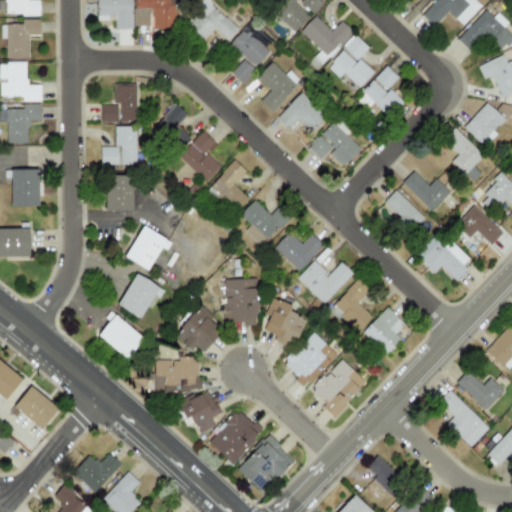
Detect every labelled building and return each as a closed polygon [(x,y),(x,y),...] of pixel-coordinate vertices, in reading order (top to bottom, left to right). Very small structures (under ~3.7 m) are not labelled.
[(3,0),(4,16),(37,15),(37,0),(3,0)] [(95,0),(96,19),(113,19),(113,30),(130,30),(129,0),(95,0)] [(134,0),(134,9),(151,9),(151,31),(173,31),(173,0),(134,0)] [(273,15),(292,33),(307,16),(293,3),(295,0),(281,0),(284,2),(273,15)] [(321,3),(317,0),(299,0),(298,2),(310,14),(321,3)] [(479,6),(472,0),(435,0),(420,16),(432,27),(446,12),(460,26),(479,6)] [(236,28),(204,1),(182,27),(201,42),(212,29),(226,41),(236,28)] [(131,26),(147,27),(148,10),(132,9),(131,26)] [(497,51),(511,37),(501,28),(506,23),(495,13),(491,18),(483,10),(455,40),(468,53),(482,38),(497,51)] [(339,21),(330,32),(313,16),(298,32),(319,50),(312,58),(321,65),(351,32),(339,21)] [(27,58),(26,36),(37,36),(37,19),(20,19),(20,24),(0,24),(0,39),(4,39),(4,59),(27,58)] [(227,46),(254,68),(268,50),(242,28),(227,46)] [(367,47),(352,37),(342,51),(357,61),(367,47)] [(325,68),(337,78),(341,74),(357,88),(372,72),(357,59),(354,62),(341,50),(325,68)] [(476,66),(482,80),(489,76),(499,98),(511,92),(511,61),(505,65),(501,55),(476,66)] [(228,73),(239,84),(252,71),(242,60),(228,73)] [(298,82),(287,72),(284,75),(269,62),(254,78),(268,91),(258,101),(269,112),(298,82)] [(38,102),(38,85),(24,85),(24,64),(0,63),(0,97),(21,97),(21,102),(38,102)] [(371,103),(386,116),(400,101),(386,89),(396,78),(384,67),(355,99),(365,108),(371,103)] [(133,83),(111,84),(112,106),(98,106),(98,123),(134,122),(133,83)] [(308,132),(323,117),(300,93),(274,117),(285,129),(295,118),(308,132)] [(461,128),(483,148),(495,134),(492,131),(502,120),(484,103),(461,128)] [(25,145),(26,122),(38,122),(38,105),(20,104),(20,110),(0,110),(0,123),(4,123),(4,144),(25,145)] [(178,148),(188,138),(175,125),(184,115),(173,104),(153,125),(178,148)] [(340,167),(358,149),(331,123),(319,135),(333,148),(327,154),(340,167)] [(99,147),(99,165),(135,165),(134,127),(112,127),(113,147),(99,147)] [(470,182),(478,174),(471,167),(481,156),(452,129),(441,141),(456,154),(449,162),(470,182)] [(206,155),(215,145),(201,132),(177,157),(204,183),(219,167),(206,155)] [(318,159),(329,149),(316,136),(306,146),(318,159)] [(206,188),(233,213),(246,199),(231,185),(244,172),(232,161),(206,188)] [(36,170),(8,170),(9,207),(37,206),(36,170)] [(399,184),(429,211),(447,192),(433,179),(427,186),(411,171),(399,184)] [(511,186),(499,174),(480,194),(495,207),(502,200),(511,209),(511,186)] [(103,211),(130,212),(130,176),(103,175),(103,211)] [(381,203),(409,230),(421,218),(393,190),(381,203)] [(258,245),(286,219),(276,208),(267,216),(253,200),(237,215),(248,226),(244,230),(258,245)] [(453,226),(467,239),(474,232),(488,246),(500,234),(471,206),(453,226)] [(163,237),(138,226),(123,259),(148,270),(163,237)] [(0,257),(28,257),(27,229),(0,229),(0,257)] [(271,248),(296,271),(320,245),(308,234),(299,244),(286,232),(271,248)] [(466,259),(444,238),(439,243),(431,236),(412,255),(431,274),(438,267),(453,282),(465,269),(461,265),(466,259)] [(322,304),(350,274),(338,263),(326,275),(311,261),(294,279),(322,304)] [(162,289),(133,274),(115,306),(138,319),(151,295),(157,298),(162,289)] [(221,280),(223,323),(243,322),(243,326),(256,326),(254,279),(221,280)] [(328,309),(354,334),(370,317),(354,303),(364,292),(353,282),(328,309)] [(261,331),(274,336),(272,340),(290,348),(303,318),(287,311),(289,306),(270,298),(262,316),(267,318),(261,331)] [(200,352),(220,329),(209,320),(211,316),(198,305),(172,337),(190,351),(193,347),(200,352)] [(385,356),(400,340),(393,334),(402,324),(385,307),(361,333),(385,356)] [(123,359),(141,340),(113,315),(96,334),(123,359)] [(483,351),(500,368),(511,355),(511,331),(506,326),(483,351)] [(303,387),(334,354),(310,332),(280,365),(303,387)] [(152,360),(152,390),(196,391),(197,359),(176,359),(176,361),(152,360)] [(363,383),(338,359),(307,393),(333,416),(363,383)] [(0,397),(3,400),(20,380),(0,362),(0,397)] [(487,379),(481,386),(465,371),(454,383),(483,410),(501,392),(487,379)] [(10,408),(37,431),(56,409),(28,386),(10,408)] [(217,415),(207,390),(175,402),(181,419),(189,416),(195,434),(213,427),(209,418),(217,415)] [(468,448),(486,428),(446,390),(435,403),(450,417),(444,425),(468,448)] [(205,441),(229,464),(259,432),(235,409),(205,441)] [(511,424),(483,456),(495,467),(504,457),(511,463),(511,424)] [(0,454),(1,455),(10,444),(0,435),(0,454)] [(234,469),(260,494),(291,460),(265,436),(234,469)] [(91,493),(118,465),(107,454),(96,464),(87,455),(70,473),(91,493)] [(389,495),(401,482),(374,456),(362,469),(389,495)] [(127,493),(137,483),(125,472),(99,500),(111,511),(129,511),(138,502),(127,493)] [(79,511),(85,506),(61,485),(51,497),(61,505),(55,511),(79,511)] [(417,511),(430,498),(418,487),(393,511),(417,511)] [(369,511),(352,495),(336,511),(369,511)]
